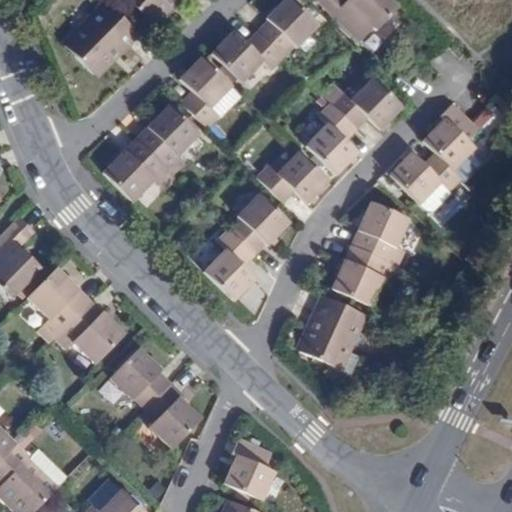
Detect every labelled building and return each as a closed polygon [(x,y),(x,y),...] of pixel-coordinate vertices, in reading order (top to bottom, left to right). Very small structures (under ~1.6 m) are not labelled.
[(176,0),(125,0),(151,26),(176,0)] [(268,23),(257,34),(283,60),(294,49),(295,49),(317,27),(289,0),(284,0),(265,20),(268,23)] [(347,0),(346,2),(343,0),(317,0),(317,1),(359,43),(372,30),(375,32),(398,9),(389,0),(347,0)] [(136,33),(102,1),(89,15),(92,17),(63,47),(94,76),(136,33)] [(283,60),(257,34),(246,45),(231,31),(209,54),(240,84),(261,61),(272,71),(283,60)] [(210,112),(232,89),(202,60),(180,82),(192,94),(180,105),(206,131),(218,120),(210,112)] [(340,94),(329,105),(356,131),(366,120),(379,132),(401,109),(371,80),(349,102),(340,94)] [(135,141),(170,175),(181,164),(174,157),(197,135),(167,105),(144,128),(146,130),(135,141)] [(356,131),(329,105),(319,116),(327,125),(305,147),(335,177),(357,154),(345,142),(356,131)] [(479,132),(468,123),(452,107),(441,118),(445,121),(423,144),(437,158),(453,174),(475,151),(468,144),(479,132)] [(159,186),(170,175),(135,141),(124,152),(123,150),(100,173),(130,202),(152,180),(159,186)] [(329,183),(298,154),(276,176),(269,169),(257,181),(284,207),(295,195),(306,206),(329,183)] [(464,184),(453,174),(437,158),(426,169),(412,155),(390,178),(420,208),(442,185),(452,195),(464,184)] [(228,233),(254,258),(265,247),(268,250),(290,227),(260,197),(238,220),(239,221),(228,233)] [(358,234),(352,248),(396,268),(402,254),(394,250),(407,221),(369,204),(356,232),(358,234)] [(35,230),(21,216),(0,237),(0,284),(13,298),(42,268),(20,246),(35,230)] [(206,276),(236,306),(258,284),(243,269),(254,258),(228,233),(217,244),(228,254),(206,276)] [(396,268),(352,248),(345,262),(343,261),(330,290),(368,307),(381,278),(389,282),(396,268)] [(76,294),(53,271),(24,301),(47,324),(41,330),(52,341),(85,306),(74,296),(76,294)] [(366,318),(324,298),(299,353),(327,366),(341,372),(338,379),(346,383),(355,379),(364,359),(346,351),(354,333),(358,335),(363,324),(370,327),(373,321),(366,318)] [(97,318),(85,306),(52,341),(63,352),(69,346),(92,368),(121,337),(99,315),(97,318)] [(370,327),(363,324),(358,335),(368,340),(373,328),(370,327)] [(137,395),(148,406),(170,385),(158,374),(160,371),(138,349),(108,380),(131,402),(137,395)] [(338,379),(341,372),(327,366),(324,373),(338,379)] [(170,385),(148,406),(159,417),(148,430),(171,452),(200,421),(178,399),(181,395),(170,385)] [(0,460),(16,445),(2,432),(0,433),(0,460)] [(227,488),(266,505),(279,476),(265,470),(271,456),(238,441),(231,455),(240,459),(227,488)] [(16,445),(0,460),(0,494),(18,511),(34,511),(56,490),(26,461),(30,459),(16,445)] [(56,490),(66,480),(37,452),(30,459),(26,461),(56,490)] [(91,511),(141,511),(122,493),(103,511),(96,511),(94,510),(91,511)] [(250,511),(230,503),(226,511),(250,511)]
